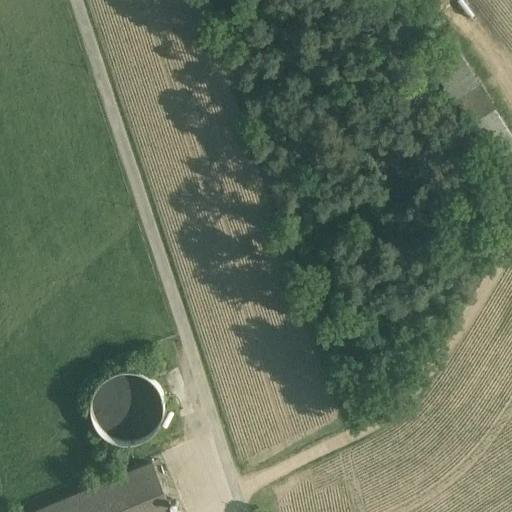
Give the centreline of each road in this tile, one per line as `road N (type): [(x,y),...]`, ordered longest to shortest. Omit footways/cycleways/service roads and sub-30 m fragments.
road 1 (residential): [(77,0),(244,511)]
road 2 (track): [(237,488),(388,410),(511,227)]
